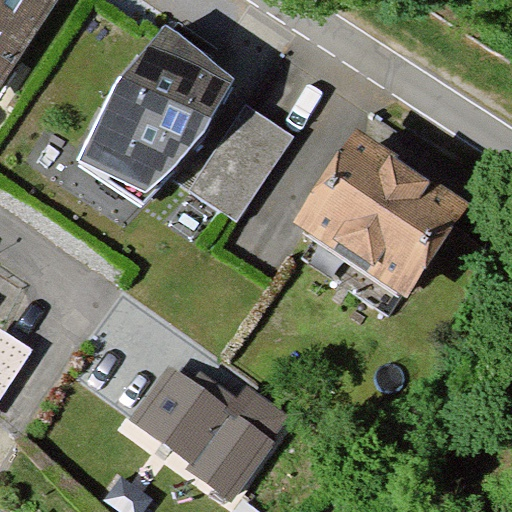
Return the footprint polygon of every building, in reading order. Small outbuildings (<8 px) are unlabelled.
[(0,0),(0,87),(58,0),(0,0)] [(232,91),(166,38),(125,88),(85,167),(144,200),(207,138),(232,91)] [(289,142),(247,112),(193,190),(236,219),(289,142)] [(467,214),(358,141),(297,230),(407,303),(467,214)] [(0,394),(27,352),(0,335),(0,394)] [(274,446),(172,370),(128,428),(230,504),(274,446)]
